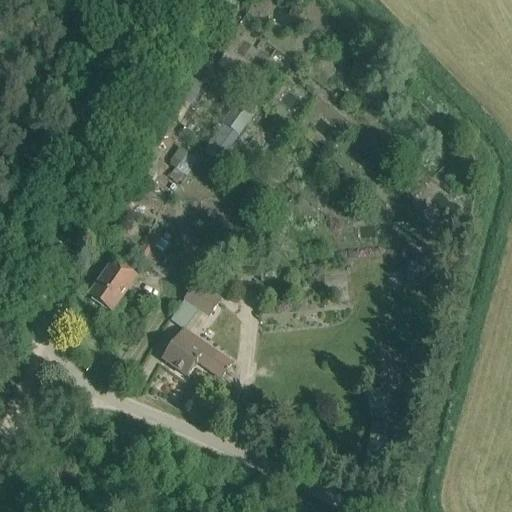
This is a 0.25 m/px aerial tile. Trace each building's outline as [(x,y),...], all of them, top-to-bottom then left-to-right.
[(193,48),(199,33),(189,29),(183,44),(193,48)] [(227,73),(219,65),(212,73),(220,80),(227,73)] [(186,109),(190,112),(194,103),(190,101),(183,98),(187,90),(189,91),(194,81),(184,76),(145,153),(141,162),(148,166),(153,157),(171,122),(179,106),(186,109)] [(240,137),(258,112),(241,99),(222,124),(225,126),(208,148),(223,159),(240,137)] [(178,173),(190,156),(181,150),(169,166),(178,173)] [(129,219),(120,230),(131,238),(139,227),(129,219)] [(161,243),(162,240),(152,234),(136,258),(163,276),(169,267),(161,262),(170,249),(161,243)] [(287,260),(258,267),(261,280),(290,273),(287,260)] [(407,286),(428,285),(427,262),(406,263),(407,286)] [(112,315),(117,307),(137,279),(114,263),(89,298),(112,315)] [(202,277),(172,322),(197,339),(227,294),(202,277)] [(186,378),(197,363),(208,371),(218,357),(189,336),(184,343),(179,339),(163,362),(186,378)] [(389,416),(388,398),(367,400),(369,418),(389,416)] [(385,452),(387,424),(372,423),(370,451),(385,452)] [(343,458),(328,455),(326,465),(341,468),(343,458)]
